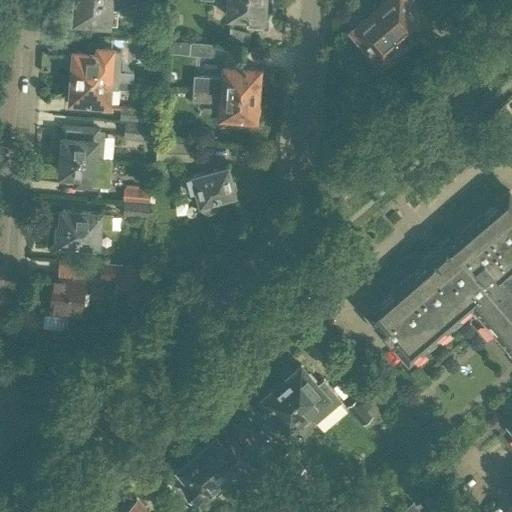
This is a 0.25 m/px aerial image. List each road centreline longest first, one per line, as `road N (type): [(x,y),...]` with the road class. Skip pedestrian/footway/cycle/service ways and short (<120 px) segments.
road 1 (residential): [(0,421),(53,424),(77,414),(339,190)]
road 2 (residential): [(339,190),(511,42)]
road 3 (residential): [(0,209),(15,0)]
road 4 (residential): [(339,190),(307,152),(302,133),(313,0)]
